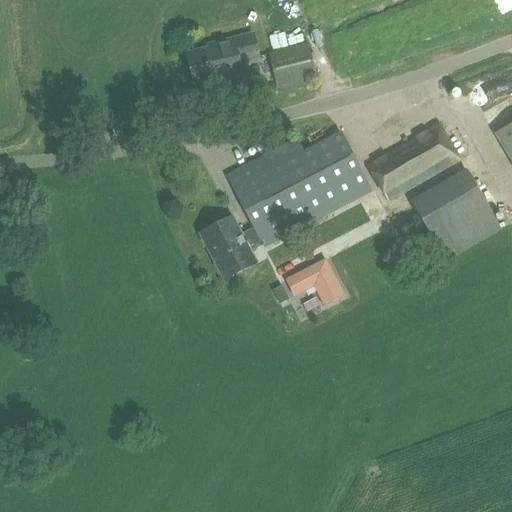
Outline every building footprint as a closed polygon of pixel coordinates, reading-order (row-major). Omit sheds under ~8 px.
[(466,0),(473,15),(508,0),(466,0)] [(208,47),(209,49),(187,54),(195,86),(220,79),(220,82),(243,77),(239,63),(260,57),(254,35),(208,47)] [(316,78),(308,44),(270,53),(279,87),(316,78)] [(390,202),(461,160),(440,124),(368,166),(390,202)] [(511,160),(511,124),(497,133),(511,160)] [(297,140),(228,176),(265,244),(266,246),(371,191),(341,133),(304,152),(297,140)] [(411,201),(418,215),(402,224),(414,244),(430,235),(446,262),(503,230),(466,169),(411,201)] [(201,234),(226,280),(256,265),(250,252),(265,244),(255,229),(241,235),(232,218),(201,234)] [(359,221),(328,241),(340,260),(371,241),(359,221)] [(343,296),(324,259),(286,279),(295,296),(314,286),(324,306),(343,296)] [(279,304),(289,300),(282,286),(272,291),(279,304)]
